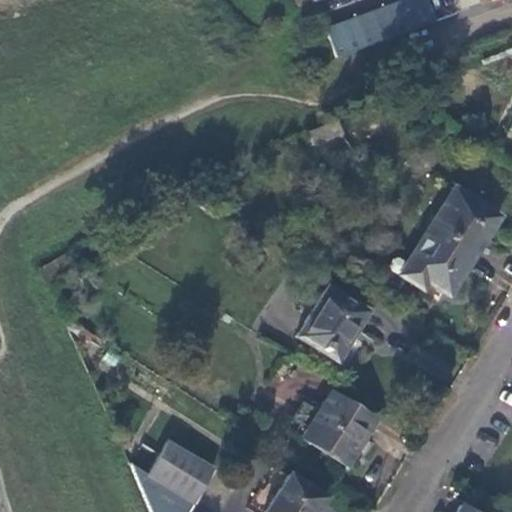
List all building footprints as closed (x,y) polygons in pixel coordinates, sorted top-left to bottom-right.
[(422,0),(401,0),(321,30),(331,59),(431,23),(422,0)] [(307,132),(312,145),(340,134),(334,121),(307,132)] [(452,189),(427,227),(472,255),(485,235),(496,217),(452,189)] [(472,255),(427,227),(397,275),(418,289),(423,281),(447,296),(462,271),(472,255)] [(360,309),(325,287),(295,337),(317,351),(316,353),(316,354),(319,356),(321,356),(324,350),(335,357),(343,345),(349,335),(346,333),(360,309)] [(369,421),(325,394),(299,436),(339,461),(350,443),(355,435),(360,438),(369,421)] [(164,441),(144,473),(190,502),(210,469),(164,441)] [(144,473),(127,463),(146,505),(148,511),(183,511),(190,502),(144,473)] [(314,511),(322,499),(269,467),(243,508),(249,511),(314,511)]
